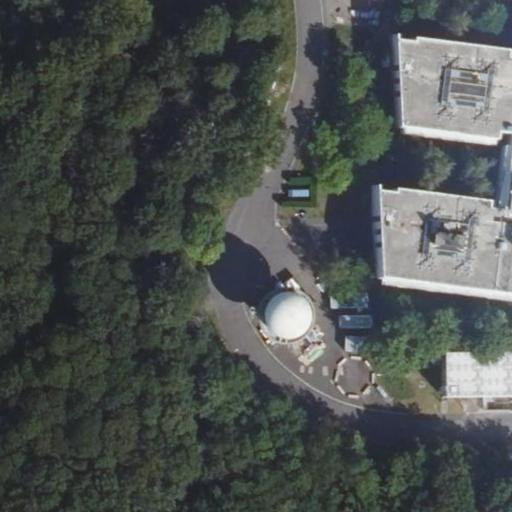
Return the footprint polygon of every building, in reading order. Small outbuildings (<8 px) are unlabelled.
[(376,286),(495,296),(497,296),(511,298),(511,53),(507,52),(505,44),(413,32),(410,36),(393,31),(397,128),(495,142),(498,130),(509,131),(498,205),(492,204),(485,194),(393,183),(393,187),(374,185),(376,286)] [(261,296),(261,339),(302,338),(301,295),(261,296)] [(374,313),(338,314),(338,329),(344,329),(368,329),(374,328),(374,313)] [(368,329),(344,329),(344,347),(369,346),(368,329)] [(511,348),(438,351),(440,401),(511,398),(511,348)]
